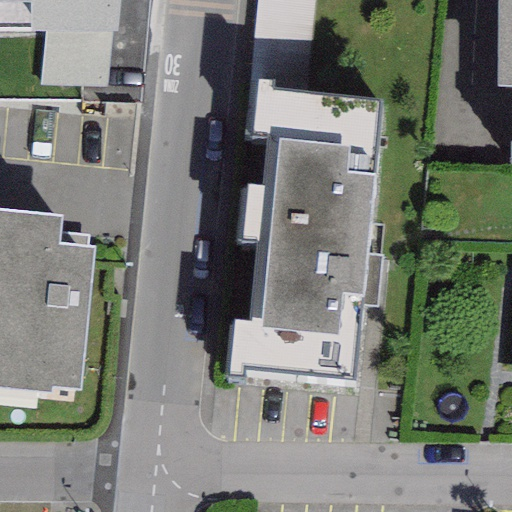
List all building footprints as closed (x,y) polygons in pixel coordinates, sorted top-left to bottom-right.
[(120,0),(0,0),(0,32),(44,31),(40,86),(108,88),(110,32),(117,32),(120,0)] [(256,0),(249,78),(304,84),(313,0),(256,0)] [(511,0),(496,0),(497,87),(511,86),(511,142),(508,142),(508,158),(511,158),(511,0)] [(273,83),(257,81),(251,139),(267,141),(263,187),(245,186),(240,244),(256,245),(248,323),(232,322),(226,378),(243,380),(244,373),(353,384),(381,101),(272,90),(273,83)] [(61,218),(0,211),(0,389),(49,394),(50,388),(77,391),(92,247),(58,243),(61,218)]
